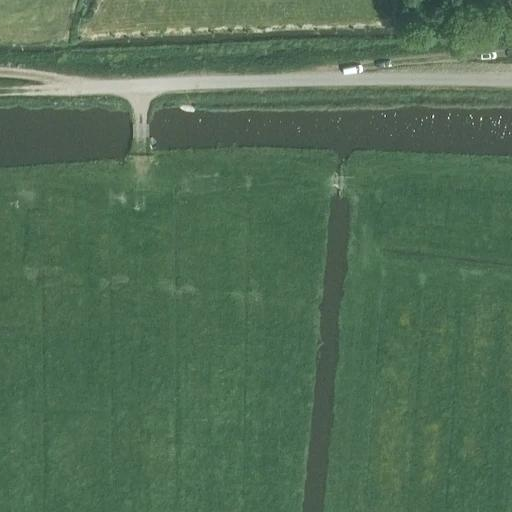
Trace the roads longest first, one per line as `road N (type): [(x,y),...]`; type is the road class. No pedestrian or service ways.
road 1 (unclassified): [(511,82),(40,88)]
road 2 (track): [(288,82),(345,64),(511,53)]
